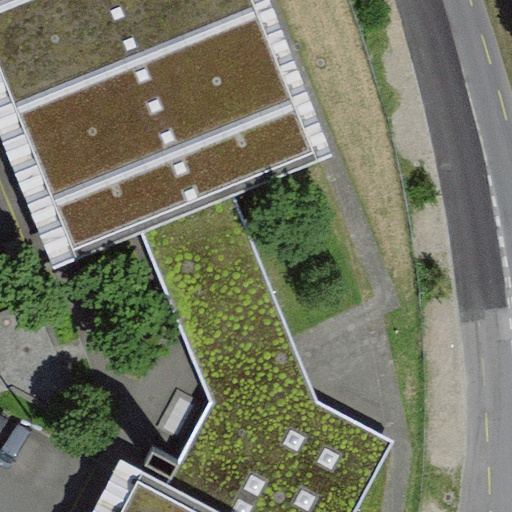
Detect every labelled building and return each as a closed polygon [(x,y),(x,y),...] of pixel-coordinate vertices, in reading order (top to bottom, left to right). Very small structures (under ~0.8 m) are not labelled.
[(249,0),(0,0),(0,57),(77,247),(136,223),(164,212),(223,188),(312,152),(249,0)] [(223,188),(164,212),(218,346),(277,322),(223,188)] [(209,403),(179,459),(162,491),(201,511),(208,511),(275,387),(311,406),(277,322),(218,346),(164,212),(136,223),(209,403)] [(346,511),(383,444),(311,406),(275,387),(208,511),(346,511)] [(139,486),(124,511),(201,511),(162,491),(179,459),(152,445),(133,482),(139,486)]
